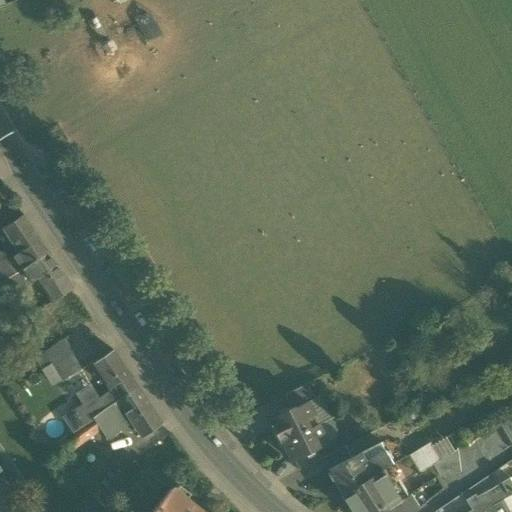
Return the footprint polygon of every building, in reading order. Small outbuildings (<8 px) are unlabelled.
[(150,11),(133,20),(146,44),(163,35),(150,11)] [(14,255),(23,268),(47,252),(23,215),(2,229),(13,245),(18,253),(14,255)] [(0,253),(0,254),(13,273),(14,274),(23,268),(14,255),(18,253),(13,245),(0,253)] [(71,289),(47,252),(23,268),(14,274),(0,283),(0,289),(7,301),(37,281),(51,302),(71,289)] [(0,279),(1,281),(13,273),(0,254),(0,279)] [(0,296),(0,318),(2,321),(12,314),(4,303),(0,296)] [(24,321),(32,332),(51,318),(43,307),(24,321)] [(51,318),(32,332),(30,333),(37,342),(58,328),(51,318)] [(52,366),(72,354),(63,339),(35,358),(42,371),(51,365),(52,366)] [(110,392),(99,400),(86,409),(92,418),(105,408),(116,401),(137,387),(112,350),(91,364),(108,389),(110,392)] [(52,366),(62,381),(81,370),(80,369),(72,354),(52,366)] [(51,365),(42,371),(52,387),(62,381),(52,366),(51,365)] [(291,407),(292,409),(306,402),(304,399),(311,396),(306,384),(283,395),(290,408),(291,407)] [(76,394),(83,406),(85,409),(86,409),(99,400),(90,386),(76,394)] [(161,424),(137,387),(116,401),(122,409),(131,423),(141,438),(161,424)] [(318,393),(311,396),(304,399),(306,402),(318,425),(327,443),(340,436),(318,393)] [(116,401),(105,408),(110,416),(122,409),(116,401)] [(280,444),(284,442),(318,425),(306,402),(292,409),(291,407),(290,408),(278,413),(279,415),(268,421),(269,424),(269,425),(278,442),(280,444)] [(73,432),(92,418),(86,409),(85,409),(83,406),(63,418),(73,432)] [(101,432),(107,440),(120,431),(110,416),(105,408),(92,418),(93,420),(101,432)] [(122,409),(110,416),(120,431),(131,423),(122,409)] [(101,432),(93,420),(55,445),(63,458),(101,432)] [(327,443),(318,425),(284,442),(288,450),(286,451),(291,461),(293,460),(315,449),(327,443)] [(444,442),(434,448),(442,463),(453,456),(444,442)] [(329,470),(345,494),(384,471),(383,471),(394,464),(382,443),(352,458),(329,470)] [(453,456),(442,463),(434,448),(431,443),(411,455),(411,456),(423,475),(437,466),(442,473),(451,468),(451,471),(463,470),(461,451),(453,456)] [(322,458),(329,470),(352,458),(345,447),(322,458)] [(293,460),(299,471),(321,459),(315,449),(293,460)] [(355,511),(383,511),(402,500),(384,471),(345,494),(355,511)] [(508,511),(504,506),(511,500),(509,496),(511,494),(511,480),(511,478),(478,497),(476,495),(468,500),(468,501),(467,501),(470,505),(471,505),(474,510),(469,511),(508,511)] [(201,511),(171,487),(151,511),(201,511)] [(410,495),(402,500),(383,511),(412,511),(419,508),(410,495)]
